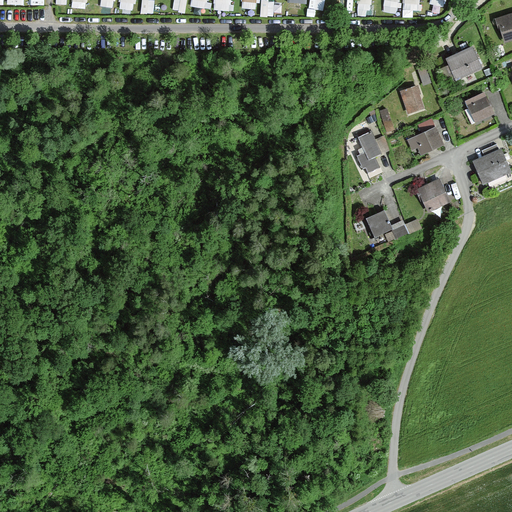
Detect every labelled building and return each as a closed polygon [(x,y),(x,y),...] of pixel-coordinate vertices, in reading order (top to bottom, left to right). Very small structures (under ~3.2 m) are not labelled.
[(98,0),(99,9),(112,10),(112,0),(98,0)] [(141,0),(141,10),(161,10),(161,2),(154,2),(154,0),(141,0)] [(186,9),(187,0),(173,0),(173,8),(186,9)] [(214,0),(214,8),(230,8),(230,0),(214,0)] [(276,13),(276,0),(261,0),(261,13),(276,13)] [(358,0),(359,13),(373,13),(373,0),(358,0)] [(401,13),(401,1),(386,1),(386,13),(401,13)] [(511,15),(495,21),(503,43),(511,40),(511,15)] [(445,62),(455,83),(481,70),(471,49),(445,62)] [(419,67),(425,82),(432,79),(426,64),(419,67)] [(400,94),(408,117),(424,111),(416,88),(400,94)] [(464,104),(475,126),(493,116),(483,95),(464,104)] [(422,129),(436,126),(434,117),(420,120),(422,129)] [(416,151),(419,157),(442,147),(435,129),(406,142),(411,153),(416,151)] [(364,170),(366,174),(378,168),(374,160),(380,157),(389,153),(381,138),(373,142),(370,135),(357,141),(364,155),(355,159),(361,171),(364,170)] [(472,164),(483,187),(510,173),(499,151),(472,164)] [(422,205),(427,214),(449,204),(438,181),(414,192),(421,206),(422,205)] [(382,213),(363,221),(372,240),(390,232),(382,213)]
